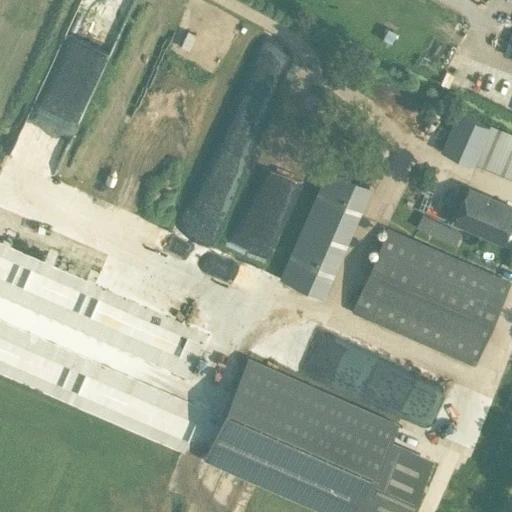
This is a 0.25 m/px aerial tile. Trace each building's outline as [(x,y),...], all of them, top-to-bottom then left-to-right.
[(244,73),(272,89),(290,58),(261,42),(244,73)] [(472,164),(474,161),(511,174),(511,134),(458,111),(441,151),(472,164)] [(293,249),(280,278),(321,296),(334,266),(369,186),(328,168),(293,249)] [(431,180),(422,176),(416,189),(425,193),(431,180)] [(249,182),(244,202),(293,214),(298,195),(249,182)] [(503,244),(511,224),(511,204),(468,185),(452,222),(503,244)] [(416,225),(444,239),(455,245),(461,233),(422,214),(416,225)] [(474,363),(510,282),(388,229),(353,310),(474,363)] [(0,245),(0,376),(201,464),(205,455),(334,511),(408,511),(431,461),(388,443),(396,425),(247,359),(249,355),(0,245)] [(358,347),(269,314),(257,347),(345,380),(358,347)]
